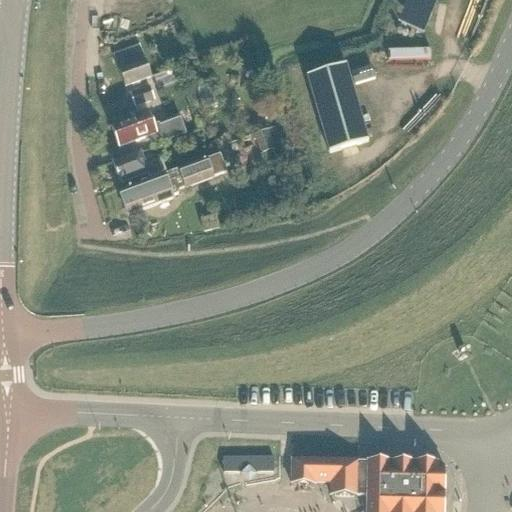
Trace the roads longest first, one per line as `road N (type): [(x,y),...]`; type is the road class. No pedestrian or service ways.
road 1 (tertiary): [(2,334),(158,318),(313,269),(425,186),(479,113),(511,39)]
road 2 (unclassified): [(176,419),(511,427)]
road 3 (tertiary): [(13,3),(2,334)]
road 4 (unclassified): [(79,239),(85,0)]
road 5 (unclassified): [(8,415),(176,419)]
